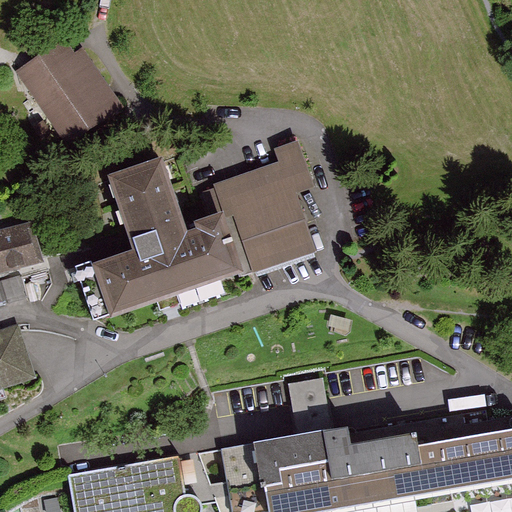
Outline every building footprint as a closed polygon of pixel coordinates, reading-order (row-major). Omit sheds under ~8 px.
[(74,45),(33,73),(83,144),(130,111),(89,53),(82,57),(74,45)] [(100,266),(119,323),(332,251),(312,192),(323,188),(308,144),(287,151),(292,165),(226,187),(237,220),(202,231),(179,164),(124,183),(147,250),(100,266)] [(31,227),(0,235),(0,302),(25,296),(18,271),(41,265),(31,227)] [(0,388),(32,379),(17,330),(0,335),(0,388)] [(268,511),(282,510),(281,511),(362,511),(511,489),(511,436),(445,447),(441,421),(232,452),(241,511),(268,511)] [(179,452),(68,471),(74,511),(200,511),(203,505),(202,498),(197,492),(189,490),(185,491),(179,452)]
